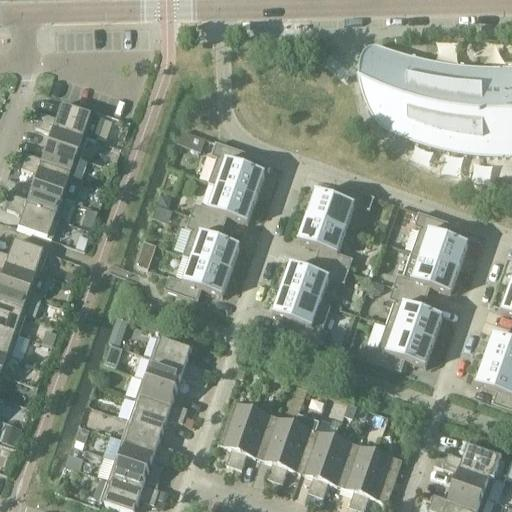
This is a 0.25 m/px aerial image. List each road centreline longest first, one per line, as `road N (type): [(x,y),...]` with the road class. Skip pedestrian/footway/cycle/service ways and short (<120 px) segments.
road 1 (residential): [(225,11),(511,3)]
road 2 (residential): [(300,162),(502,233)]
road 3 (residential): [(29,17),(225,11)]
road 4 (residential): [(225,11),(234,124),(247,143),(300,162)]
road 5 (residential): [(300,162),(244,322)]
road 6 (residential): [(502,233),(443,391)]
road 7 (residential): [(191,482),(235,352)]
